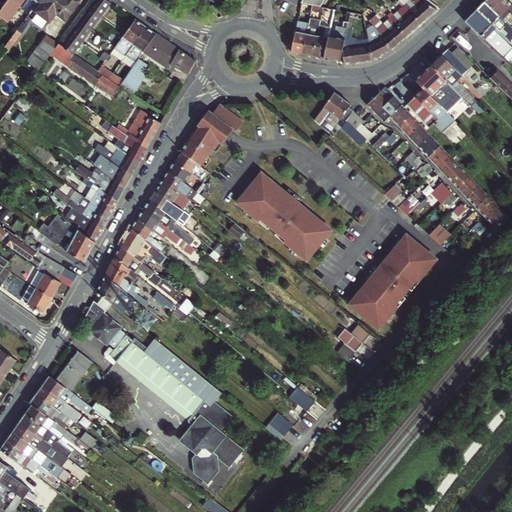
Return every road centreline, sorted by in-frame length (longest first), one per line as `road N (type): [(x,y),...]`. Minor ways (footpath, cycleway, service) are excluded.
road 1 (residential): [(90,278),(176,128)]
road 2 (residential): [(367,75),(405,55),(463,0)]
